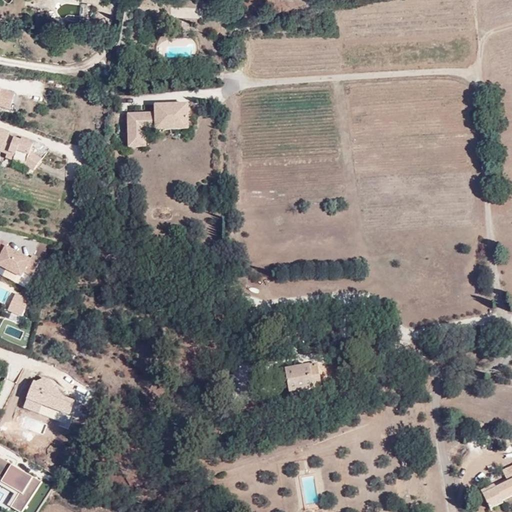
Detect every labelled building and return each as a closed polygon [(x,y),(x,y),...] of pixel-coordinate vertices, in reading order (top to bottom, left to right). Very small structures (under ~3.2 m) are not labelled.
[(171,7),(171,18),(206,19),(206,9),(171,7)] [(0,108),(9,111),(15,93),(0,88),(0,108)] [(18,108),(21,95),(15,94),(12,107),(18,108)] [(184,104),(149,105),(150,113),(121,115),(123,150),(144,149),(143,134),(185,133),(184,104)] [(10,156),(8,163),(24,168),(30,173),(40,159),(29,151),(30,145),(14,141),(12,146),(3,144),(6,132),(0,130),(0,158),(1,154),(10,156)] [(0,158),(0,160),(8,163),(10,156),(1,154),(0,158)] [(36,261),(28,257),(26,260),(3,248),(4,245),(0,242),(0,269),(18,279),(21,273),(28,277),(36,261)] [(25,300),(12,294),(4,311),(18,317),(25,300)] [(19,339),(22,331),(7,325),(4,333),(19,339)] [(34,373),(37,361),(18,354),(15,368),(34,373)] [(301,366),(267,372),(271,394),(305,390),(301,366)] [(0,477),(2,478),(0,482),(0,486),(14,493),(7,507),(17,511),(24,511),(40,479),(0,459),(0,477)] [(511,466),(500,471),(505,484),(479,495),(487,511),(501,505),(499,502),(511,496),(511,466)]
